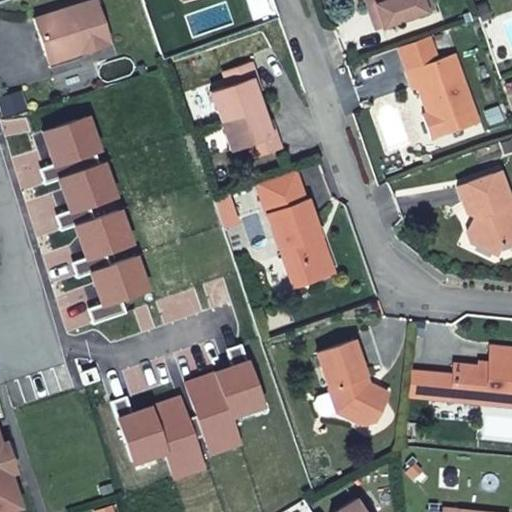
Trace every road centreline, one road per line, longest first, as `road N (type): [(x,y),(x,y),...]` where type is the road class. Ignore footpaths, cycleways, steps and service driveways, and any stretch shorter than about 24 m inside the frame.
road 1 (residential): [(295,0),(394,280),(511,297)]
road 2 (residential): [(3,332),(23,258),(0,178)]
